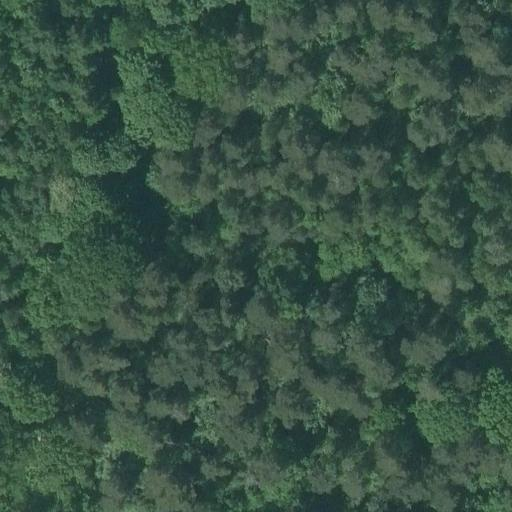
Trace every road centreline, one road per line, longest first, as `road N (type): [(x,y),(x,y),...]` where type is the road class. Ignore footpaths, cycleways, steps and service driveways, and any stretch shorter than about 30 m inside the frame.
road 1 (track): [(203,0),(0,372)]
road 2 (unknown): [(0,351),(189,0)]
